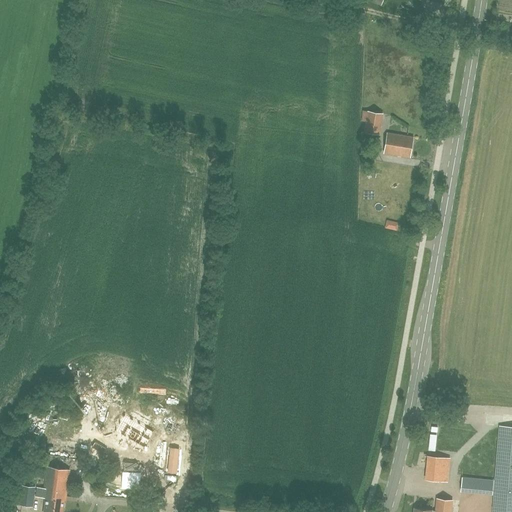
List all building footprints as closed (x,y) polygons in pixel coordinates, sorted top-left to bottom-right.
[(362,122),(367,123),(365,133),(379,135),(382,114),(364,111),(362,122)] [(410,158),(413,138),(387,133),(384,154),(410,158)] [(397,231),(399,223),(386,220),(385,228),(397,231)] [(119,430),(149,447),(158,430),(128,414),(119,430)] [(50,417),(48,432),(74,435),(76,420),(50,417)] [(495,494),(493,511),(511,511),(511,427),(500,427),(495,494)] [(445,482),(448,458),(428,456),(426,480),(445,482)] [(71,470),(48,467),(45,488),(38,488),(37,497),(46,498),(44,511),(62,511),(64,501),(67,501),(71,470)] [(32,506),(35,487),(22,485),(19,505),(32,506)] [(450,511),(452,500),(437,499),(435,511),(430,511),(431,511),(414,509),(414,511),(450,511)]
